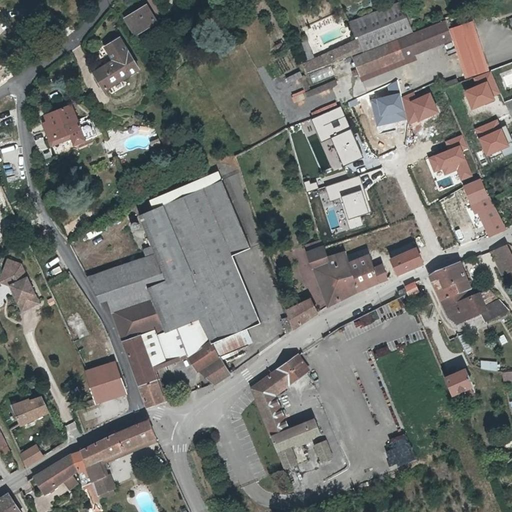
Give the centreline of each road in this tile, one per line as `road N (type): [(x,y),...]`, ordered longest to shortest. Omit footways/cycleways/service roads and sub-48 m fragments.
road 1 (residential): [(150,411),(138,405),(107,317),(53,231),(32,180),(24,75)]
road 2 (residential): [(511,231),(316,325)]
road 3 (residential): [(0,487),(150,411)]
road 4 (residential): [(187,426),(316,325)]
